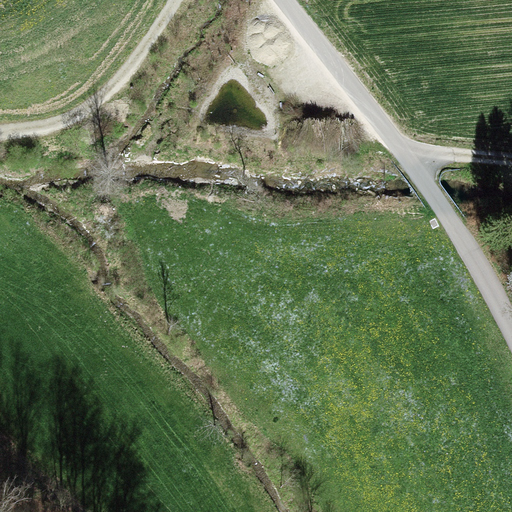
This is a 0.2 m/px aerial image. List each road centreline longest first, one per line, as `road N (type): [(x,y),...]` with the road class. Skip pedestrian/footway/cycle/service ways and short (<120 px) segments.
road 1 (unclassified): [(281,0),(422,180),(511,328)]
road 2 (track): [(0,132),(80,114),(109,92),(175,0)]
